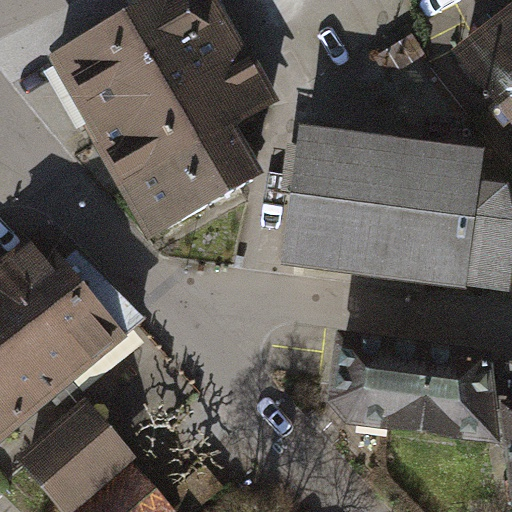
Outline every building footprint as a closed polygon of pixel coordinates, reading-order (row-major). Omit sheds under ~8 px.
[(213,0),(134,0),(119,9),(168,98),(244,53),(213,0)] [(511,3),(454,49),(511,123),(511,3)] [(168,98),(119,9),(41,54),(116,184),(225,122),(270,96),(244,53),(168,98)] [(253,171),(225,122),(116,184),(145,234),(253,171)] [(299,125),(281,259),(504,289),(511,226),(511,217),(501,181),(472,180),(477,149),(299,125)] [(0,432),(118,336),(31,231),(0,256),(0,432)] [(511,352),(331,330),(322,400),(343,423),(381,427),(503,441),(498,397),(511,395),(511,352)] [(511,395),(498,397),(503,441),(509,502),(511,502),(511,395)] [(125,456),(79,402),(17,456),(63,510),(125,456)] [(168,511),(128,467),(77,511),(168,511)]
